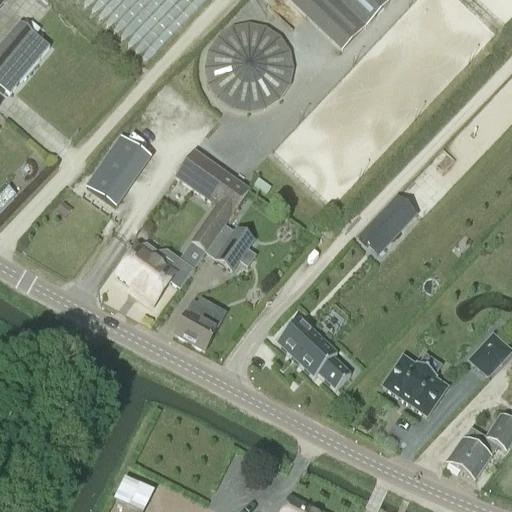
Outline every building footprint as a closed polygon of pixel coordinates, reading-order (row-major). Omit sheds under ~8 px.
[(14,0),(0,0),(0,20),(16,1),(14,0)] [(284,0),(341,54),(393,0),(284,0)] [(0,90),(9,98),(48,50),(19,26),(0,48),(0,90)] [(288,88),(292,71),(288,54),(279,40),(264,30),(247,27),(230,30),(216,40),(206,54),(203,71),(206,88),(216,103),(230,112),(247,116),(264,112),(279,103),(288,88)] [(120,211),(149,156),(116,139),(87,194),(120,211)] [(141,250),(139,254),(137,253),(117,281),(142,298),(138,303),(151,312),(169,287),(180,294),(205,258),(224,230),(248,195),(193,156),(175,182),(216,210),(191,247),(179,264),(177,266),(163,256),(157,257),(146,249),(141,250)] [(358,240),(367,250),(378,239),(389,250),(419,219),(398,199),(358,240)] [(234,237),(224,230),(205,258),(232,276),(254,245),(237,233),(234,237)] [(204,355),(221,323),(191,307),(174,339),(204,355)] [(298,323),(275,347),(313,383),(317,379),(335,395),(349,379),(332,363),(336,359),(298,323)] [(470,364),(487,381),(510,356),(493,340),(470,364)] [(382,391),(426,421),(446,392),(433,383),(435,380),(417,367),(415,370),(402,361),(382,391)] [(470,432),(446,466),(473,485),(497,451),(505,457),(511,446),(511,427),(498,419),(483,441),(470,432)] [(136,511),(145,511),(154,493),(124,479),(114,501),(136,511)] [(307,511),(289,503),(284,511),(307,511)]
